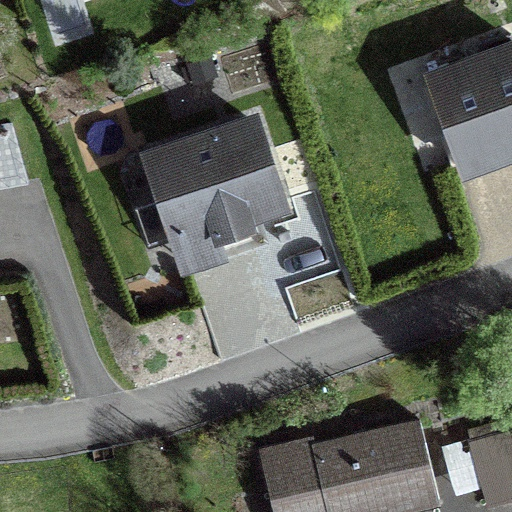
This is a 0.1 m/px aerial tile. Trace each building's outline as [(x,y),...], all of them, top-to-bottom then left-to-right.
[(511,43),(431,73),(465,167),(511,150),(511,43)] [(263,231),(259,218),(283,210),(253,120),(150,155),(188,267),(239,249),(236,240),(263,231)] [(0,185),(29,181),(12,123),(0,125),(0,185)] [(379,511),(439,498),(420,418),(315,444),(313,437),(262,449),(277,511),(379,511)] [(511,430),(472,442),(489,504),(511,497),(511,430)]
